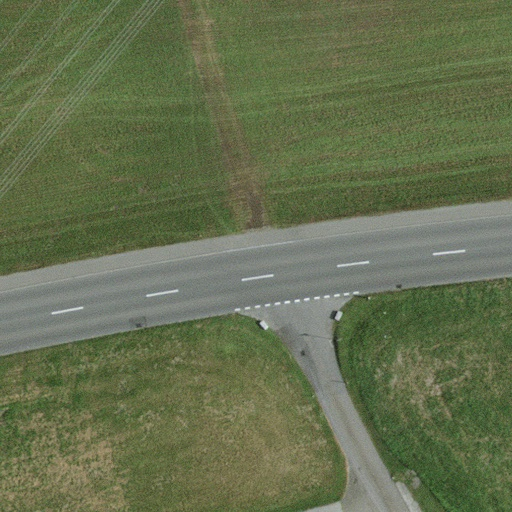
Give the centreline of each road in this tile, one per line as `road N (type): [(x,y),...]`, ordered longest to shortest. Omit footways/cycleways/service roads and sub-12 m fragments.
road 1 (secondary): [(290,277),(0,331)]
road 2 (residential): [(290,277),(338,397),(403,511)]
road 3 (secondary): [(511,251),(290,277)]
